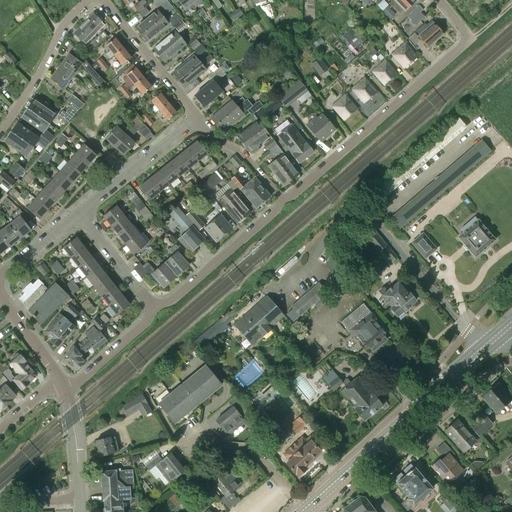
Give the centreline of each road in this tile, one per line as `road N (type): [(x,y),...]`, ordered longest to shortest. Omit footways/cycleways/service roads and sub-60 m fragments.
road 1 (residential): [(281,199),(464,42),(435,0)]
road 2 (residential): [(478,344),(371,218),(350,215),(327,235)]
road 3 (residential): [(153,308),(281,199)]
road 4 (residential): [(0,131),(62,25),(88,0)]
road 5 (residential): [(194,121),(102,0)]
road 6 (residential): [(77,213),(194,121)]
road 7 (secondary): [(401,421),(505,335)]
road 8 (unknown): [(371,218),(472,130)]
road 9 (secondary): [(302,510),(401,421)]
road 10 (residential): [(64,392),(153,308)]
road 11 (residential): [(153,308),(77,213)]
